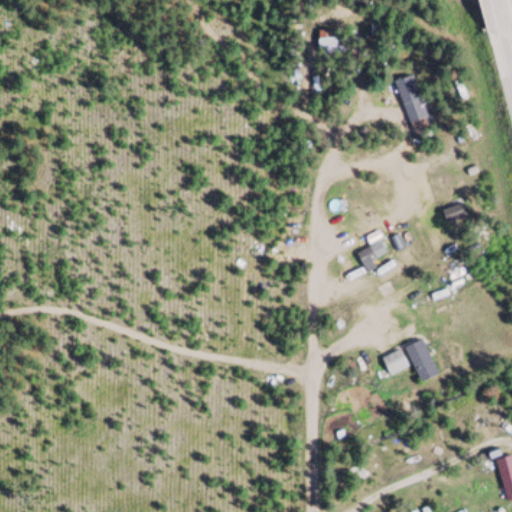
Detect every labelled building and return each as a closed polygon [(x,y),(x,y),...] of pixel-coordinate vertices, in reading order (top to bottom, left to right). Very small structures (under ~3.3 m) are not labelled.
[(319,33),(319,56),(338,56),(338,33),(319,33)] [(413,139),(431,134),(414,76),(396,82),(413,139)] [(443,210),(446,222),(465,218),(463,206),(443,210)] [(371,260),(385,255),(381,242),(357,252),(366,273),(375,269),(371,260)] [(438,376),(422,340),(404,348),(420,384),(438,376)] [(381,360),(390,377),(408,368),(399,350),(381,360)] [(469,411),(485,416),(489,406),(473,400),(469,411)] [(508,503),(511,501),(511,459),(511,457),(495,462),(508,503)]
